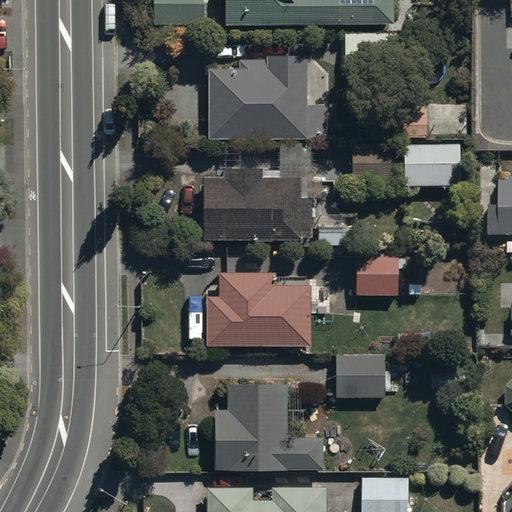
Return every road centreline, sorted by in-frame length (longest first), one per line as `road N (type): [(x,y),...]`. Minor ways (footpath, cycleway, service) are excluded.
road 1 (tertiary): [(32,511),(64,425),(68,376),(68,0)]
road 2 (residential): [(511,118),(489,76),(489,0)]
